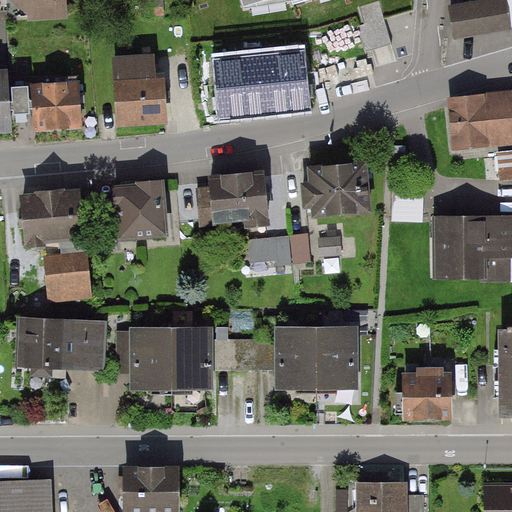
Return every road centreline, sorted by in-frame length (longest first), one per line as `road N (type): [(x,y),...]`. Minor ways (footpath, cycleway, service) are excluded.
road 1 (residential): [(0,167),(265,137),(426,90)]
road 2 (unclassified): [(0,455),(335,453)]
road 3 (unclassified): [(335,453),(511,452)]
